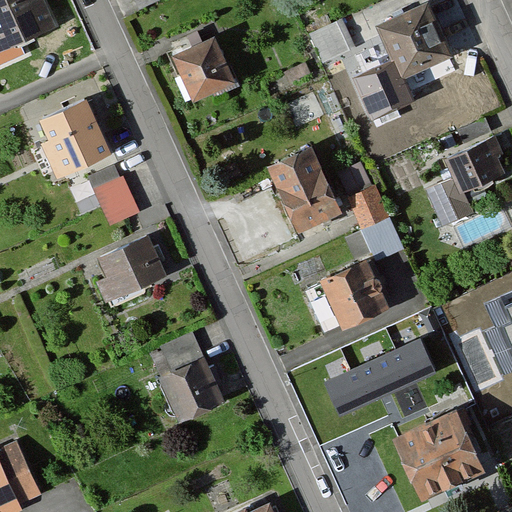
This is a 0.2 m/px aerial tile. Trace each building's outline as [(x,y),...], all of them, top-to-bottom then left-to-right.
[(47,0),(0,0),(0,50),(58,24),(47,0)] [(430,8),(378,31),(399,76),(407,72),(409,77),(420,77),(426,69),(424,64),(450,52),(430,8)] [(325,58),(357,43),(344,13),(311,28),(325,58)] [(189,46),(167,56),(186,98),(230,79),(212,38),(202,42),(199,35),(186,40),(189,46)] [(92,97),(45,117),(67,169),(114,150),(92,97)] [(485,118),(458,128),(463,141),(490,130),(485,118)] [(453,175),(425,187),(442,225),(472,211),(463,191),(505,172),(498,155),(503,152),(495,133),(444,155),(453,175)] [(308,144),(263,164),(293,231),(338,211),(308,144)] [(348,184),(371,173),(363,157),(340,167),(348,184)] [(96,187),(104,206),(133,193),(125,174),(96,187)] [(373,184),(346,197),(360,228),(388,216),(373,184)] [(133,193),(104,206),(112,223),(141,209),(133,193)] [(403,248),(388,216),(360,228),(375,261),(403,248)] [(168,271),(150,231),(99,253),(109,275),(99,279),(112,308),(147,293),(142,282),(168,271)] [(368,256),(304,284),(325,332),(383,306),(376,288),(381,286),(368,256)] [(511,356),(511,290),(497,297),(503,311),(491,317),(509,358),(511,356)] [(314,366),(331,405),(424,365),(407,326),(314,366)] [(212,366),(196,331),(163,346),(174,370),(160,377),(171,400),(169,402),(168,406),(169,411),(174,415),(177,416),(181,415),(183,420),(229,399),(221,382),(225,381),(217,364),(212,366)] [(456,406),(391,434),(417,494),(445,481),(450,491),(463,486),(459,477),(482,466),(456,406)] [(0,511),(17,511),(21,510),(18,504),(41,494),(17,442),(0,450),(0,511)] [(275,511),(269,494),(225,511),(275,511)]
